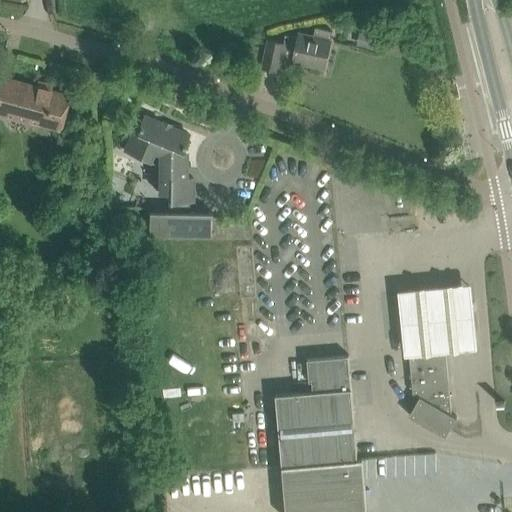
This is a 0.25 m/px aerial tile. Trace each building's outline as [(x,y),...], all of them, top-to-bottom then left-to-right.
[(333,31),(316,27),(314,37),(299,34),(298,37),(286,34),(283,43),(268,40),(262,67),(278,71),(281,57),(324,67),(333,31)] [(377,51),(380,36),(370,34),(368,42),(366,49),(377,51)] [(0,112),(59,128),(63,114),(69,94),(0,75),(0,112)] [(189,133),(188,133),(143,114),(136,130),(133,129),(125,148),(124,150),(159,165),(158,192),(169,193),(168,201),(168,212),(149,211),(148,236),(212,237),(212,217),(212,213),(189,212),(189,202),(192,202),(193,177),(185,177),(185,151),(182,150),(189,133)] [(420,395),(409,415),(446,435),(457,416),(452,413),(446,349),(409,353),(413,393),(420,392),(420,395)] [(349,355),(329,356),(308,358),(310,380),(312,380),(314,391),(277,394),(283,466),(358,459),(358,458),(349,355)] [(367,511),(365,485),(363,457),(358,458),(358,459),(283,466),(286,501),(287,511),(367,511)] [(251,511),(273,511),(272,503),(251,506),(251,511)]
